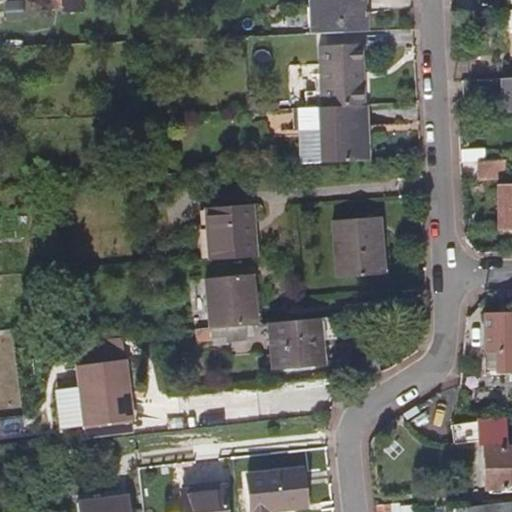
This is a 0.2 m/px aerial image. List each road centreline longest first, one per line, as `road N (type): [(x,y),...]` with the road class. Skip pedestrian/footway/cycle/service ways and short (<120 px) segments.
road 1 (unknown): [(350,442),(67,467)]
road 2 (residential): [(449,274),(436,363),(358,418),(350,442),(358,511)]
road 3 (residential): [(434,0),(449,274)]
